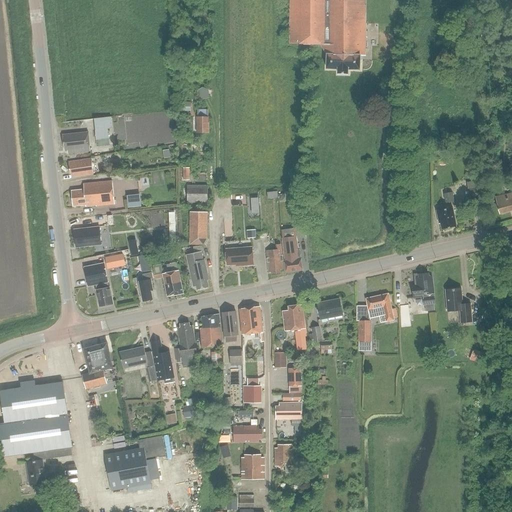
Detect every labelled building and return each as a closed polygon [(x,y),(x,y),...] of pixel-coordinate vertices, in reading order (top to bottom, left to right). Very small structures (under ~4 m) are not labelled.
[(290,0),(290,43),(321,43),(326,51),(326,67),(337,67),(337,72),(348,72),(349,68),(361,68),(361,54),(365,54),(365,0),(290,0)] [(207,116),(207,109),(197,110),(197,117),(196,117),(196,133),(209,133),(208,116),(207,116)] [(112,117),(95,119),(97,141),(110,139),(109,130),(113,129),(112,117)] [(69,152),(91,150),(89,130),(63,133),(65,150),(68,149),(69,152)] [(73,175),(93,173),(92,158),(68,160),(70,172),(73,172),(73,175)] [(114,203),(112,180),(83,183),(84,189),(71,190),(73,205),(85,204),(86,205),(96,204),(96,205),(114,203)] [(187,201),(200,202),(206,202),(207,186),(187,185),(187,201)] [(468,189),(470,200),(481,198),(479,187),(468,189)] [(454,201),(452,192),(444,193),(446,203),(454,201)] [(511,192),(496,197),(500,212),(511,209),(511,192)] [(442,229),(456,226),(453,207),(437,210),(439,224),(441,223),(442,229)] [(306,226),(305,208),(295,209),(296,227),(306,226)] [(205,239),(206,213),(189,213),(188,244),(201,244),(205,239)] [(101,229),(76,232),(78,250),(104,247),(101,229)] [(247,231),(247,239),(256,239),(256,230),(254,231),(247,231)] [(296,237),(282,239),(285,263),(286,273),(302,270),(300,260),(302,260),(300,253),(299,253),(296,237)] [(281,271),(284,270),(281,245),(277,245),(277,250),(266,251),(269,273),(272,272),(272,276),(281,274),(281,271)] [(226,252),(227,267),(237,267),(237,269),(254,267),(252,250),(226,252)] [(204,260),(204,261),(202,253),(187,257),(194,288),(197,287),(198,291),(209,288),(207,281),(209,280),(204,260)] [(124,255),(115,256),(117,268),(126,266),(124,255)] [(147,255),(139,257),(140,265),(148,263),(147,255)] [(171,271),(163,273),(161,265),(153,266),(155,280),(164,278),(168,297),(174,296),(184,294),(177,263),(170,264),(171,271)] [(90,287),(101,285),(100,284),(109,283),(109,282),(105,265),(86,269),(90,287)] [(145,281),(139,282),(143,302),(153,300),(151,291),(153,291),(151,281),(151,280),(154,279),(153,274),(152,273),(143,275),(145,281)] [(435,309),(432,277),(429,277),(428,274),(419,275),(419,278),(415,279),(416,286),(413,287),(414,298),(424,297),(424,305),(428,305),(429,310),(435,309)] [(109,283),(100,284),(101,285),(102,290),(97,290),(100,307),(113,305),(109,283)] [(471,304),(463,305),(462,289),(446,291),(448,312),(460,311),(461,323),(472,322),(471,304)] [(387,294),(366,299),(368,309),(369,311),(384,308),(387,322),(394,321),(389,294),(387,294)] [(320,320),(343,315),(339,298),(316,303),(320,320)] [(243,333),(262,330),(259,306),(240,308),(243,333)] [(285,332),(306,329),(303,306),(289,308),(289,311),(283,312),(285,332)] [(384,308),(369,311),(370,317),(380,315),(382,323),(387,322),(384,308)] [(236,312),(222,314),(225,337),(225,343),(237,342),(238,336),(239,335),(236,312)] [(199,347),(200,347),(219,344),(219,333),(216,313),(201,315),(202,327),(197,328),(199,347)] [(372,343),(372,321),(362,321),(362,316),(357,316),(357,321),(359,321),(360,343),(367,343),(372,343)] [(181,349),(175,350),(176,358),(182,357),(183,363),(184,369),(197,367),(195,355),(198,354),(195,340),(193,326),(190,327),(189,323),(180,325),(180,328),(177,328),(180,344),(181,349)] [(323,341),(320,327),(312,328),(314,334),(310,335),(311,341),(315,341),(315,342),(323,341)] [(307,337),(306,329),(295,331),(297,351),(307,349),(305,337),(307,337)] [(174,382),(169,352),(162,354),(160,341),(150,343),(157,381),(163,380),(164,384),(174,382)] [(102,369),(113,365),(106,342),(84,348),(90,372),(81,374),(85,388),(105,382),(102,369)] [(332,343),(321,343),(321,354),(324,353),(332,353),(332,348),(332,343)] [(150,383),(157,381),(153,363),(150,350),(146,351),(144,345),(119,352),(123,367),(146,361),(148,368),(146,369),(150,383)] [(242,366),(241,350),(229,350),(230,366),(242,366)] [(482,353),(473,350),(470,361),(479,364),(480,364),(482,357),(483,353),(482,353)] [(211,353),(212,367),(222,366),(221,352),(211,353)] [(277,368),(287,367),(286,359),(276,360),(277,368)] [(289,387),(302,387),(301,369),(289,369),(289,387)] [(318,380),(318,385),(328,385),(328,381),(325,381),(325,377),(322,377),(322,380),(318,380)] [(59,457),(71,455),(69,445),(70,444),(62,382),(8,390),(1,396),(5,422),(0,422),(0,441),(2,456),(33,451),(34,457),(58,454),(59,457)] [(248,387),(247,387),(247,404),(260,403),(259,386),(248,387)] [(283,402),(302,402),(302,394),(283,394),(283,402)] [(292,421),(302,421),(302,403),(279,403),(279,406),(275,406),(275,416),(279,416),(279,421),(292,421)] [(182,408),(183,419),(200,417),(199,406),(182,408)] [(234,427),(234,442),(240,442),(240,431),(258,431),(258,427),(234,427)] [(258,431),(240,431),(240,442),(258,442),(258,439),(261,439),(261,431),(258,431)] [(163,436),(160,437),(138,441),(140,449),(105,455),(112,492),(151,484),(147,460),(167,456),(163,436)] [(291,460),(292,444),(278,443),(278,446),(275,446),(274,465),(285,465),(285,471),(290,471),(290,465),(298,465),(298,460),(291,460)] [(227,445),(219,447),(222,457),(230,456),(227,445)] [(43,459),(59,457),(58,454),(34,457),(34,460),(25,462),(29,485),(46,482),(43,459)] [(262,479),(262,458),(259,458),(259,455),(246,455),(246,457),(243,457),(243,479),(262,479)] [(240,497),(240,508),(254,508),(254,497),(245,497),(240,497)] [(80,498),(67,500),(68,508),(81,506),(80,498)] [(237,510),(237,498),(226,498),(227,510),(237,510)]
